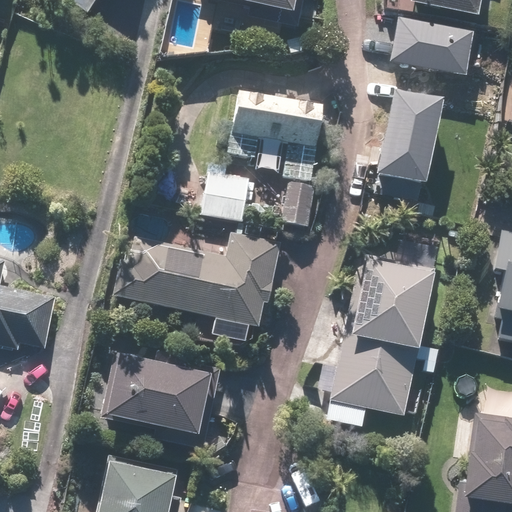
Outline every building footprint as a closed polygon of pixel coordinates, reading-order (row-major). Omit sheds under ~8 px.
[(98,0),(61,0),(88,16),(98,0)] [(199,0),(281,19),(286,0),(199,0)] [(478,0),(408,0),(407,6),(473,21),(478,0)] [(469,36),(394,21),(384,71),(459,86),(469,36)] [(278,227),(303,229),(315,108),(233,100),(227,159),(250,161),(252,142),(283,145),(279,185),(282,185),(278,227)] [(432,116),(383,107),(365,200),(415,209),(432,116)] [(239,226),(245,180),(204,175),(198,221),(239,226)] [(130,267),(115,263),(107,298),(211,321),(208,336),(239,343),(243,328),(252,330),(258,303),(264,305),(277,247),(196,229),(191,254),(152,245),(149,261),(132,257),(130,267)] [(511,235),(494,232),(487,275),(493,276),(482,347),(511,351),(511,235)] [(420,391),(406,388),(411,363),(418,365),(416,374),(429,377),(434,352),(412,347),(426,280),(358,266),(323,432),(415,451),(420,424),(413,423),(420,391)] [(0,348),(13,351),(14,347),(40,352),(50,303),(0,291),(0,348)] [(109,361),(96,421),(191,442),(205,381),(109,361)] [(504,418),(469,416),(467,460),(454,459),(451,511),(511,511),(511,429),(504,429),(504,418)] [(164,511),(171,483),(103,468),(92,511),(164,511)]
